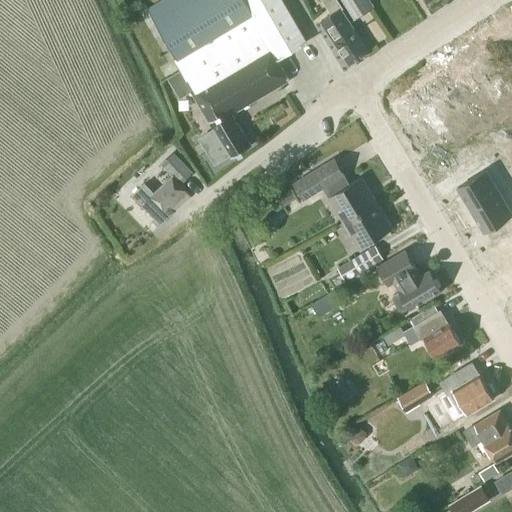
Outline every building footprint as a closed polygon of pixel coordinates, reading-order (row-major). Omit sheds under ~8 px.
[(277,59),(307,41),(282,0),(159,0),(161,1),(149,9),(177,58),(174,59),(186,80),(187,80),(188,79),(194,89),(211,79),(227,105),(244,95),(249,104),(289,80),(277,59)] [(355,29),(341,9),(342,8),(336,0),(322,0),(332,14),(321,21),(335,42),(336,41),(350,62),(353,60),(354,60),(364,53),(367,51),(354,30),(355,29)] [(341,0),(353,20),(373,7),(368,0),(341,0)] [(511,52),(505,43),(484,57),(503,86),(511,79),(511,52)] [(484,57),(462,72),(481,100),(503,86),(484,57)] [(421,116),(449,94),(429,68),(389,99),(407,121),(418,112),(421,116)] [(232,114),(249,104),(244,95),(227,105),(211,79),(194,89),(191,91),(214,129),(205,135),(215,152),(225,146),(232,157),(251,145),(232,114)] [(426,143),(460,122),(452,108),(418,129),(426,143)] [(511,150),(502,156),(511,173),(511,150)] [(173,152),(161,164),(172,176),(172,175),(181,184),(191,174),(192,173),(188,168),(173,152)] [(361,177),(350,184),(334,158),(294,182),(304,199),(323,187),(344,222),(377,202),(361,177)] [(486,170),(456,187),(470,210),(499,192),(486,170)] [(144,182),(131,195),(141,206),(143,205),(155,217),(152,220),(158,225),(160,223),(161,223),(169,216),(191,196),(185,190),(185,189),(181,184),(172,175),(172,176),(170,177),(161,186),(154,192),(144,182)] [(511,213),(499,192),(470,210),(483,232),(511,214),(511,213)] [(377,202),(344,222),(359,247),(392,227),(377,202)] [(383,258),(375,244),(337,267),(345,281),(383,258)] [(420,276),(409,257),(404,250),(377,267),(388,286),(394,282),(398,291),(393,294),(392,299),(399,310),(403,311),(410,307),(411,309),(430,297),(429,297),(440,290),(429,271),(420,276)] [(333,291),(312,303),(319,316),(340,303),(333,291)] [(439,310),(438,311),(434,305),(411,319),(414,325),(404,331),(412,344),(424,337),(436,358),(461,343),(449,322),(447,323),(439,310)] [(467,413),(494,397),(480,374),(479,374),(472,362),(450,375),(440,381),(448,394),(454,390),(467,413)] [(406,411),(433,395),(425,380),(397,397),(406,411)] [(497,461),(511,452),(511,427),(508,422),(500,409),(464,431),(472,446),(483,439),(489,448),(488,453),(491,458),(496,460),(497,461)] [(362,428),(358,428),(352,435),(352,439),(355,443),(360,442),(366,435),(366,431),(362,428)] [(416,441),(404,448),(408,454),(420,447),(416,441)] [(478,471),(484,480),(499,471),(494,462),(478,471)] [(511,471),(495,482),(502,494),(511,488),(511,471)] [(470,511),(491,500),(481,484),(448,504),(452,511),(470,511)]
